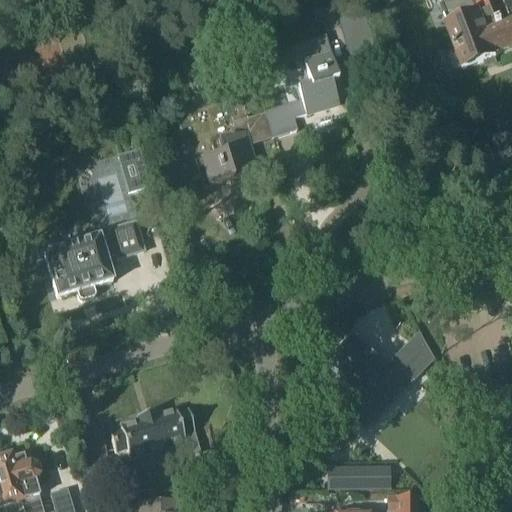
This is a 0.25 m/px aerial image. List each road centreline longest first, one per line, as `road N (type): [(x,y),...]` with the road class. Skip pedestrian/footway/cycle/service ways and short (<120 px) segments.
road 1 (unclassified): [(229,330),(511,247)]
road 2 (unclassified): [(0,398),(229,330)]
road 3 (unclassified): [(242,511),(229,330)]
